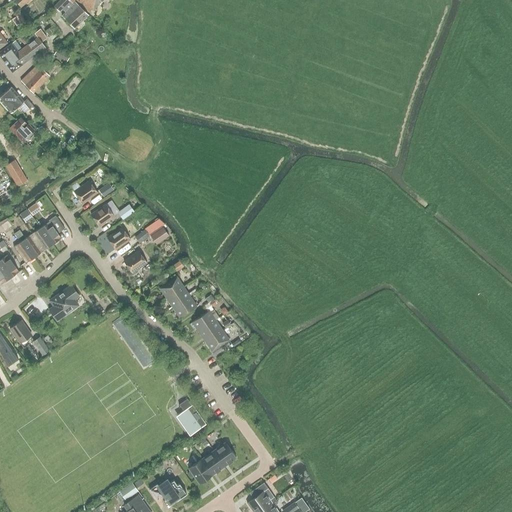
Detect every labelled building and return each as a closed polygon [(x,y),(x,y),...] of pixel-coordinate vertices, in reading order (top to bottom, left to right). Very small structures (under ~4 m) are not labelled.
[(74,29),(88,15),(75,1),(72,3),(68,0),(58,0),(53,6),(58,11),(61,8),(65,12),(61,16),(74,29)] [(76,0),(90,13),(103,0),(76,0)] [(16,16),(24,27),(28,24),(20,13),(16,16)] [(56,32),(53,28),(47,32),(50,36),(56,32)] [(24,41),(27,45),(35,55),(45,47),(41,42),(46,38),(40,29),(24,41)] [(11,44),(0,52),(0,55),(6,64),(12,72),(35,55),(27,45),(18,52),(14,47),(12,44),(11,44)] [(70,55),(57,48),(54,54),(67,61),(70,55)] [(33,93),(49,76),(38,64),(21,81),(33,93)] [(24,102),(11,87),(0,96),(0,100),(11,113),(19,106),(25,113),(33,106),(27,99),(24,102)] [(21,125),(24,128),(27,125),(28,125),(21,118),(17,121),(21,125)] [(17,121),(10,128),(17,135),(23,141),(31,133),(34,130),(28,124),(28,125),(27,125),(24,128),(21,125),(17,121)] [(59,122),(53,128),(61,136),(67,129),(59,122)] [(15,160),(5,165),(17,186),(27,180),(15,160)] [(97,170),(101,177),(105,174),(100,168),(97,170)] [(83,203),(97,193),(89,181),(75,191),(83,203)] [(0,203),(17,194),(13,187),(0,194),(0,203)] [(41,210),(37,203),(28,209),(33,215),(41,210)] [(134,211),(129,204),(118,212),(123,219),(134,211)] [(101,208),(96,211),(91,215),(99,226),(114,216),(105,205),(101,208)] [(22,213),(28,222),(33,218),(27,209),(22,213)] [(14,228),(8,220),(0,225),(6,233),(14,228)] [(40,228),(52,245),(61,239),(49,221),(40,228)] [(150,236),(157,245),(169,236),(163,227),(156,231),(150,236)] [(44,251),(52,245),(40,228),(31,234),(44,251)] [(116,250),(130,239),(122,228),(108,238),(116,250)] [(140,243),(148,237),(150,236),(145,229),(135,236),(140,243)] [(35,257),(44,251),(31,234),(23,240),(35,257)] [(26,264),(35,257),(23,240),(14,247),(26,264)] [(132,273),(147,263),(138,251),(124,261),(132,273)] [(0,260),(0,264),(10,278),(19,272),(7,255),(0,260)] [(173,266),(177,272),(184,267),(180,261),(173,266)] [(0,283),(1,285),(10,278),(0,264),(0,283)] [(166,298),(184,287),(177,277),(160,288),(166,298)] [(74,300),(79,296),(71,286),(50,301),(54,306),(49,310),(57,320),(78,305),(74,300)] [(190,296),(184,287),(166,298),(173,308),(190,296)] [(217,303),(211,294),(206,298),(212,307),(217,303)] [(197,306),(190,296),(173,308),(179,318),(197,306)] [(199,332),(216,320),(209,311),(192,322),(199,332)] [(222,330),(216,320),(199,332),(205,342),(222,330)] [(20,343),(32,335),(21,321),(10,329),(20,343)] [(229,340),(222,330),(205,342),(212,351),(229,340)] [(0,351),(7,366),(17,359),(0,333),(0,351)] [(43,338),(48,345),(53,342),(48,335),(43,338)] [(43,356),(49,351),(40,337),(33,342),(43,356)] [(188,401),(179,407),(184,414),(178,418),(191,438),(206,428),(188,401)] [(224,467),(237,458),(225,442),(213,451),(224,467)] [(201,460),(212,476),(224,467),(213,451),(201,460)] [(188,468),(200,484),(212,476),(201,460),(188,468)] [(140,479),(134,483),(137,488),(143,483),(140,479)] [(157,484),(149,490),(157,500),(164,495),(169,502),(175,497),(177,500),(186,494),(179,484),(177,485),(174,480),(170,483),(167,480),(159,486),(157,484)] [(138,491),(132,482),(120,491),(126,499),(138,491)] [(255,497),(247,503),(253,511),(258,511),(276,500),(274,497),(268,499),(264,492),(268,488),(264,483),(264,482),(249,493),(251,492),(255,497)] [(149,511),(138,495),(124,505),(128,511),(126,511),(149,511)] [(276,500),(258,511),(278,511),(275,507),(278,503),(276,500)] [(283,511),(284,511),(293,511),(299,508),(294,502),(283,511)]
